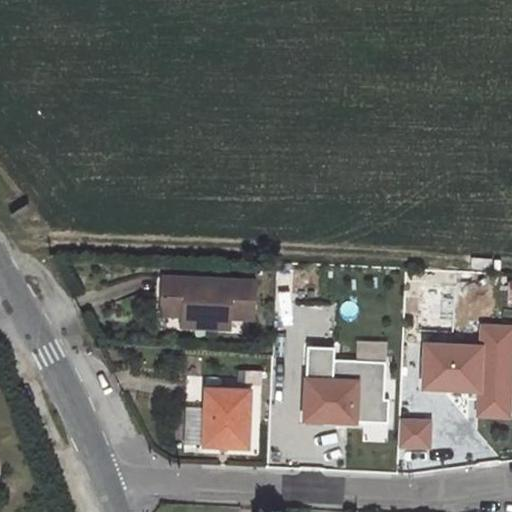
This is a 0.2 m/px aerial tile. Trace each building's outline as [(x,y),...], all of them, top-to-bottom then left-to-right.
[(207,326),(230,328),(231,316),(254,317),(256,281),(165,277),(163,313),(185,314),(208,315),(207,326)] [(184,325),(207,326),(208,315),(185,314),(184,325)] [(511,418),(511,327),(483,326),(480,417),(511,418)] [(308,344),(305,414),(324,415),(324,418),(388,420),(389,397),(384,396),(386,359),(334,357),(335,345),(308,344)] [(442,387),(480,389),(482,346),(427,344),(425,383),(442,384),(442,387)] [(263,367),(246,367),(245,381),(262,382),(263,367)] [(184,445),(250,447),(252,390),(209,389),(209,407),(185,406),(184,445)] [(432,421),(402,420),(401,448),(431,449),(432,421)]
